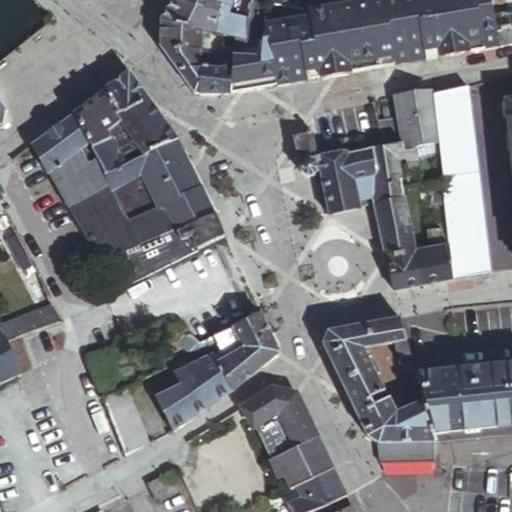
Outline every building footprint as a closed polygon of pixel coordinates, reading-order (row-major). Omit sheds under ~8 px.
[(221,11),(231,15),(235,5),(224,1),(220,0),(175,0),(172,6),(219,19),(221,11)] [(450,0),(334,19),(335,25),(308,29),(310,37),(288,40),(287,32),(263,36),(262,56),(259,55),(258,65),(258,94),(370,82),(445,68),(499,55),(495,26),(489,0),(450,0)] [(266,0),(265,13),(297,16),(299,3),(268,0),(266,0)] [(511,20),(503,23),(501,14),(506,13),(504,4),(503,0),(489,0),(495,26),(499,55),(511,51),(511,20)] [(258,48),(259,31),(243,26),(219,19),(172,6),(159,29),(214,39),(236,44),(258,48)] [(243,26),(259,31),(260,13),(244,8),(243,26)] [(503,23),(511,20),(511,11),(506,13),(501,14),(503,23)] [(308,23),(308,29),(335,25),(334,19),(308,23)] [(226,54),(221,52),(221,49),(213,47),(214,39),(159,29),(160,52),(201,57),(225,60),(226,54)] [(310,37),(308,29),(287,32),(288,40),(310,37)] [(238,62),(258,65),(259,55),(258,48),(236,44),(238,62)] [(199,102),(200,76),(201,57),(160,52),(175,74),(195,102),(199,102)] [(200,76),(230,78),(229,61),(225,60),(201,57),(200,76)] [(230,101),(237,99),(238,62),(229,61),(230,78),(230,101)] [(237,99),(258,94),(258,65),(238,62),(237,99)] [(199,102),(230,101),(230,78),(200,76),(199,102)] [(101,101),(118,131),(145,103),(128,78),(105,96),(105,98),(101,101)] [(490,280),(466,96),(432,100),(438,152),(442,179),(443,192),(448,229),(455,284),(490,280)] [(414,156),(438,152),(432,100),(431,99),(395,103),(399,128),(386,131),(389,150),(403,148),(405,166),(410,197),(443,192),(442,179),(419,183),(414,156)] [(73,121),(93,158),(111,148),(105,139),(118,131),(101,101),(73,121)] [(108,187),(176,148),(145,103),(118,131),(105,139),(111,148),(93,158),(108,187)] [(367,154),(383,151),(374,110),(339,118),(340,122),(347,156),(347,158),(367,154)] [(66,211),(108,187),(93,158),(73,121),(46,140),(32,151),(66,211)] [(331,159),(347,156),(340,122),(310,128),(312,137),(308,138),(309,142),(326,138),(331,159)] [(347,156),(331,159),(326,138),(309,142),(294,145),(301,179),(307,184),(315,182),(318,177),(320,176),(330,222),(373,213),(370,204),(377,202),(367,154),(347,158),(347,156)] [(166,215),(203,199),(184,161),(176,148),(108,187),(66,211),(78,233),(116,211),(109,197),(139,182),(145,192),(138,196),(147,212),(155,209),(160,217),(166,215)] [(393,168),(405,166),(403,148),(389,150),(383,151),(367,154),(377,202),(370,204),(373,213),(392,295),(421,289),(414,257),(404,208),(398,203),(393,168)] [(138,196),(145,192),(139,182),(109,197),(116,211),(78,233),(99,270),(113,265),(136,255),(137,254),(127,231),(160,217),(155,209),(147,212),(138,196)] [(166,215),(176,238),(214,221),(203,199),(166,215)] [(0,273),(2,277),(29,264),(2,212),(0,209),(0,273)] [(158,245),(176,238),(166,215),(160,217),(127,231),(137,254),(158,245)] [(195,250),(196,253),(223,242),(214,221),(176,238),(158,245),(166,262),(195,250)] [(431,288),(455,284),(448,229),(435,230),(438,253),(424,256),(431,288)] [(128,294),(150,283),(136,255),(113,265),(128,294)] [(421,289),(431,288),(424,256),(414,257),(421,289)] [(231,399),(279,359),(260,319),(230,334),(199,350),(204,359),(217,352),(220,360),(214,362),(231,399)] [(0,339),(0,344),(3,349),(50,331),(46,321),(0,339)] [(369,403),(384,396),(379,387),(375,380),(379,379),(389,373),(385,364),(378,368),(376,362),(368,366),(362,355),(370,353),(371,357),(384,354),(385,358),(397,355),(411,409),(405,412),(406,414),(423,410),(416,384),(399,325),(328,338),(322,349),(353,411),(369,403)] [(189,354),(199,350),(177,331),(152,341),(156,350),(175,344),(189,354)] [(0,390),(16,384),(23,381),(7,355),(0,358),(0,390)] [(172,439),(231,399),(214,362),(173,381),(179,394),(155,405),(172,439)] [(511,372),(416,384),(423,410),(432,441),(511,431),(511,372)] [(149,451),(126,393),(102,403),(115,438),(130,432),(137,449),(140,457),(149,451)] [(288,497),(296,493),(334,476),(307,421),(296,399),(272,395),(240,416),(250,436),(253,435),(269,468),(266,469),(274,487),(282,484),(288,497)] [(434,447),(432,441),(423,410),(406,414),(405,412),(397,398),(372,411),(356,418),(369,444),(381,448),(434,447)] [(353,411),(356,418),(372,411),(369,403),(353,411)] [(122,455),(137,449),(130,432),(115,438),(122,455)] [(381,466),(434,466),(434,447),(381,448),(381,466)] [(122,455),(125,464),(140,457),(137,449),(122,455)] [(332,511),(347,505),(334,476),(296,493),(302,505),(288,511),(287,511),(332,511)] [(157,511),(180,499),(171,480),(147,492),(157,511)] [(287,511),(288,511),(302,505),(296,493),(288,497),(268,507),(271,511),(278,510),(284,511),(287,511)]
